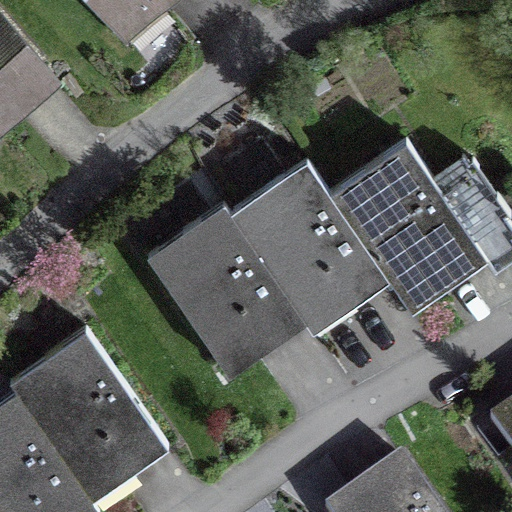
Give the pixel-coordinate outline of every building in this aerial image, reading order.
[(86,0),(102,16),(120,0),(86,0)] [(0,120),(49,77),(0,21),(0,120)] [(403,140),(326,192),(386,278),(408,311),(482,260),(492,273),(511,258),(511,241),(510,238),(511,236),(511,231),(502,217),(507,214),(493,194),(457,219),(403,140)] [(309,331),(386,278),(326,192),(303,159),(227,212),(303,321),(309,331)] [(303,321),(227,212),(221,202),(144,255),(226,374),(303,321)] [(13,391),(89,499),(165,446),(82,328),(6,381),(13,391)] [(91,511),(96,509),(89,499),(13,391),(0,399),(0,511),(91,511)] [(511,458),(511,405),(487,422),(511,458)] [(322,511),(435,511),(398,458),(322,511)]
